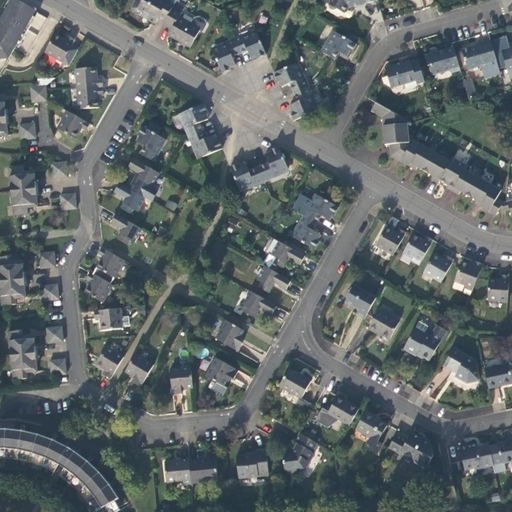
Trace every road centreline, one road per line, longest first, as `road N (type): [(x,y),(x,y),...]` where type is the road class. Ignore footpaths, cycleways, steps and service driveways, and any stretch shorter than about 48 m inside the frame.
road 1 (residential): [(305,312),(253,402),(219,424),(139,423),(82,372)]
road 2 (residential): [(511,418),(463,428),(427,421),(314,348),(305,312)]
road 3 (residential): [(324,150),(374,61),(399,38),(511,4)]
road 4 (residential): [(151,54),(324,150)]
road 5 (residential): [(379,182),(305,312)]
road 6 (residential): [(379,182),(481,239),(511,246)]
road 7 (residential): [(93,160),(151,54)]
